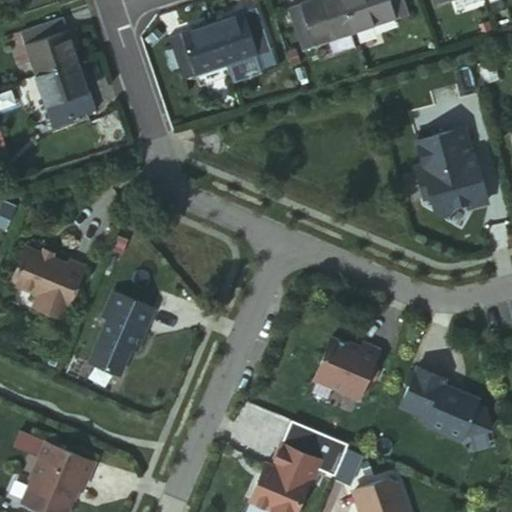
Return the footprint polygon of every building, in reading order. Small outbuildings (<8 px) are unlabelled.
[(347,0),(287,0),(301,44),(355,27),(347,0)] [(406,0),(347,0),(355,27),(409,11),(406,0)] [(253,1),(211,16),(226,58),(258,47),(268,43),(253,1)] [(27,69),(71,53),(56,10),(12,25),(27,69)] [(226,59),(211,16),(168,31),(184,74),(226,59)] [(268,43),(258,47),(263,58),(272,55),(268,43)] [(87,97),(71,53),(27,69),(43,112),(87,97)] [(87,97),(43,112),(45,120),(64,114),(63,111),(87,102),(87,97)] [(457,125),(408,136),(415,165),(408,167),(414,194),(422,192),(425,207),(437,214),(445,202),(457,200),(458,204),(478,200),(467,153),(464,154),(457,125)] [(511,125),(499,129),(510,170),(511,169),(511,125)] [(14,245),(0,277),(0,283),(25,293),(21,305),(51,317),(73,265),(58,259),(56,262),(40,256),(30,252),(14,245)] [(98,314),(79,357),(109,370),(120,343),(127,345),(134,329),(98,314)] [(321,332),(303,373),(348,393),(369,346),(353,339),(350,345),(321,332)] [(435,375),(407,363),(389,402),(417,414),(414,420),(451,437),(453,432),(479,426),(475,407),(466,403),(469,397),(449,388),(447,393),(430,386),(435,375)] [(326,403),(352,409),(355,395),(330,389),(326,403)] [(72,485),(84,457),(37,437),(30,453),(28,452),(19,473),(21,474),(11,497),(48,511),(54,511),(67,483),(72,485)] [(302,479),(313,456),(274,438),(263,461),(256,458),(240,495),(262,504),(260,509),(266,511),(283,511),(299,478),(302,479)] [(346,479),(355,452),(341,448),(332,474),(346,479)] [(397,511),(384,472),(344,485),(349,499),(347,500),(350,511),(397,511)]
